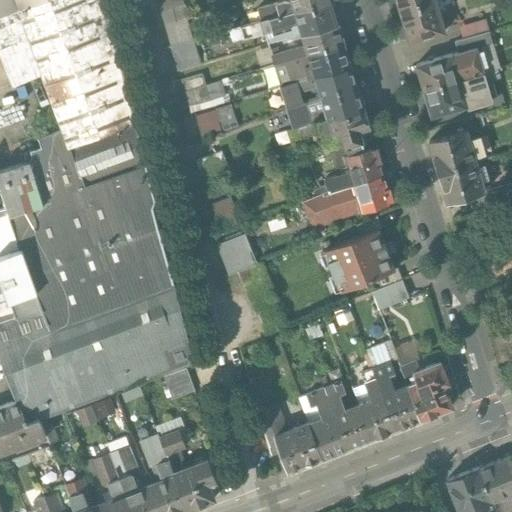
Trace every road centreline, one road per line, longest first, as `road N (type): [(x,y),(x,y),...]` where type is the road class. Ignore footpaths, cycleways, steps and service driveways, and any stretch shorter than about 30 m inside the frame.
road 1 (residential): [(476,426),(349,0)]
road 2 (tertiary): [(259,511),(476,426)]
